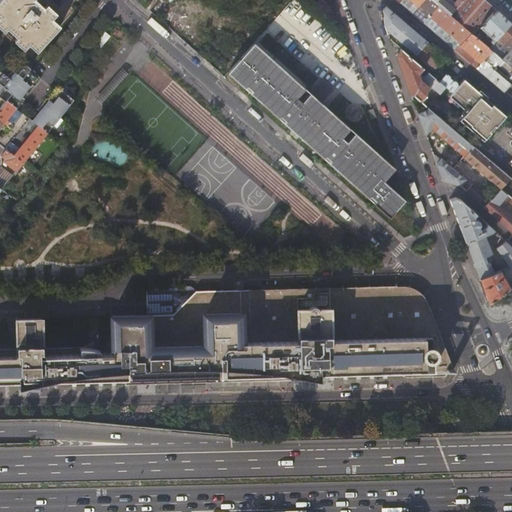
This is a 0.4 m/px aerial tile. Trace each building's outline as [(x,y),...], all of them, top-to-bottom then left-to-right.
[(0,0),(0,27),(4,31),(7,28),(16,36),(13,40),(23,49),(28,44),(36,51),(60,25),(52,18),(56,13),(46,4),(43,7),(35,0),(0,0)] [(397,0),(505,91),(511,84),(502,75),(491,66),(495,61),(506,70),(508,72),(509,72),(511,74),(511,67),(502,59),(491,50),(488,47),(484,43),(473,34),(480,27),(496,9),(485,0),(463,0),(451,15),(446,11),(433,0),(397,0)] [(451,15),(463,0),(433,0),(446,11),(451,15)] [(356,113),(233,6),(203,40),(360,177),(377,158),(343,128),(356,113)] [(386,30),(416,54),(427,41),(413,29),(386,6),(384,9),(385,26),(386,30)] [(487,40),(484,43),(488,47),(495,40),(497,38),(510,23),(496,9),(480,27),(492,38),(490,41),(487,40)] [(502,46),(495,40),(488,47),(491,50),(502,59),(511,47),(511,24),(510,23),(497,38),(504,44),(502,46)] [(492,38),(480,27),(473,34),(484,43),(487,40),(490,41),(492,38)] [(103,35),(94,45),(101,51),(110,40),(103,35)] [(432,69),(444,56),(437,49),(427,41),(416,54),(412,58),(418,63),(421,59),(432,69)] [(511,47),(502,59),(511,67),(511,47)] [(397,54),(411,94),(413,94),(428,107),(431,104),(424,97),(428,92),(426,91),(429,88),(428,87),(432,87),(437,91),(435,94),(434,92),(429,98),(433,101),(446,87),(439,81),(428,72),(424,77),(420,73),(424,68),(418,63),(412,58),(401,49),(397,54)] [(0,92),(0,97),(5,101),(7,100),(16,108),(25,98),(22,96),(34,82),(37,84),(41,78),(32,69),(31,69),(24,63),(11,79),(0,92)] [(459,73),(462,71),(457,67),(453,64),(451,67),(459,73)] [(101,104),(127,74),(122,69),(95,99),(101,104)] [(0,92),(11,79),(0,70),(0,92)] [(506,70),(502,75),(511,84),(511,82),(511,74),(509,72),(508,72),(506,70)] [(459,84),(446,73),(439,81),(446,87),(448,89),(452,92),(455,89),(459,84)] [(495,107),(464,79),(459,84),(455,89),(452,92),(468,106),(474,111),(484,120),(495,107)] [(32,121),(38,126),(47,133),(53,126),(56,128),(62,120),(60,118),(74,101),(59,88),(49,100),(47,99),(38,109),(40,111),(32,121)] [(459,120),(463,124),(470,116),(474,111),(468,106),(452,92),(449,96),(466,111),(459,120)] [(7,119),(16,108),(7,100),(5,101),(0,108),(0,119),(4,123),(10,127),(13,124),(7,119)] [(506,116),(495,107),(484,120),(489,124),(492,127),(493,126),(495,127),(506,116)] [(474,146),(444,121),(429,108),(418,113),(426,134),(432,128),(465,156),(474,146)] [(491,129),(492,127),(489,124),(484,120),(474,111),(470,116),(488,131),(490,133),(491,132),(491,130),(491,129)] [(483,141),(490,133),(488,131),(470,116),(463,124),(483,141)] [(32,121),(29,118),(25,123),(22,126),(31,133),(38,126),(32,121)] [(38,126),(31,133),(28,137),(25,137),(24,138),(26,140),(35,148),(47,133),(38,126)] [(35,148),(26,140),(24,138),(22,140),(23,144),(19,149),(10,141),(5,148),(6,149),(11,153),(14,155),(23,163),(35,148)] [(510,177),(491,161),(483,154),(474,146),(465,156),(464,157),(501,188),(510,177)] [(4,161),(16,172),(23,163),(14,155),(11,153),(6,149),(1,155),(5,159),(4,161)] [(454,168),(440,155),(439,156),(433,151),(432,152),(443,181),(454,168)] [(0,187),(2,189),(12,176),(1,167),(0,168),(0,187)] [(463,178),(464,177),(454,168),(443,181),(456,184),(457,182),(459,185),(464,179),(463,178)] [(492,198),(474,183),(472,183),(466,190),(485,207),(492,199),(492,198)] [(511,216),(507,212),(511,206),(511,202),(505,210),(499,205),(508,195),(501,189),(492,198),(492,199),(485,207),(511,231),(511,232),(511,216)] [(479,226),(480,226),(480,225),(481,224),(480,224),(479,221),(477,220),(475,221),(474,217),(476,214),(461,200),(456,198),(450,200),(466,243),(485,235),(492,232),(494,230),(487,224),(482,230),(478,227),(479,226)] [(487,224),(483,221),(480,224),(481,224),(480,225),(480,226),(479,226),(478,227),(482,230),(487,224)] [(466,243),(474,264),(476,268),(479,278),(496,272),(492,261),(491,259),(490,255),(492,254),(485,235),(466,243)] [(505,241),(497,248),(501,253),(511,266),(511,265),(511,246),(507,242),(506,241),(505,241)] [(505,280),(498,271),(496,272),(479,278),(489,303),(510,287),(505,280)] [(152,372),(152,383),(319,379),(319,373),(396,371),(397,373),(403,377),(444,376),(447,370),(451,369),(427,304),(423,296),(419,292),(415,289),(410,287),(406,286),(404,285),(310,288),(194,291),(172,314),(110,315),(111,352),(99,352),(99,349),(88,347),(81,346),(42,347),(41,316),(13,317),(14,348),(0,348),(0,380),(19,380),(19,387),(48,379),(126,378),(126,384),(148,383),(148,372),(152,372)]
